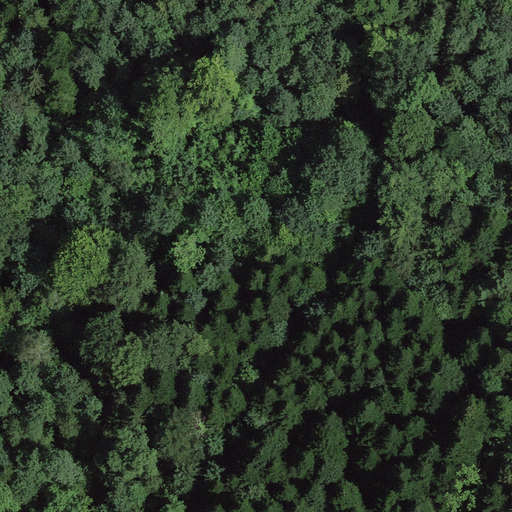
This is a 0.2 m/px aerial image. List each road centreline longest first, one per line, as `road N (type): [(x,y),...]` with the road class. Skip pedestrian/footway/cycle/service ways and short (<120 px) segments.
road 1 (track): [(511,492),(163,373),(52,275),(61,139),(0,11)]
road 2 (track): [(350,0),(360,73),(413,208),(462,267),(511,415)]
